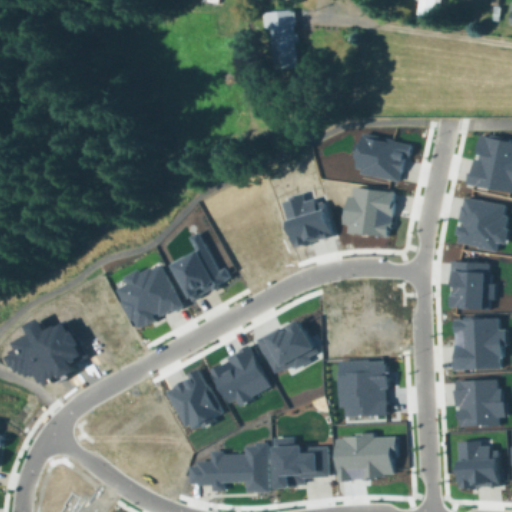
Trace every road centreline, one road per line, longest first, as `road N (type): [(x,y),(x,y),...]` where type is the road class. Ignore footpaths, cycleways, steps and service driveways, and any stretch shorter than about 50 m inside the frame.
road 1 (residential): [(430,511),(418,272),(447,113)]
road 2 (residential): [(64,413),(311,274),(359,266),(418,272)]
road 3 (residential): [(183,511),(130,488),(49,431)]
